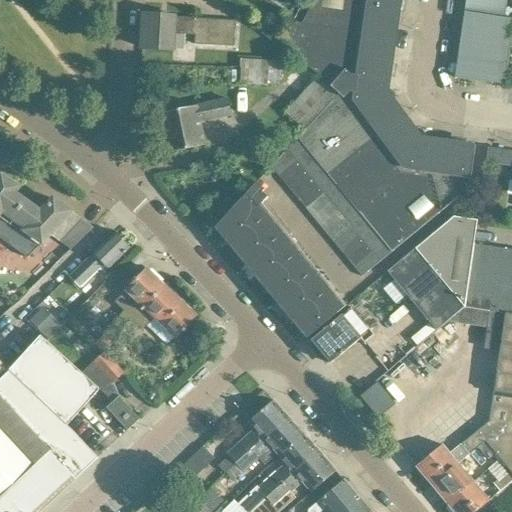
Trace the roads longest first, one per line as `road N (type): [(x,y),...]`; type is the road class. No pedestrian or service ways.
road 1 (unclassified): [(82,511),(265,345)]
road 2 (residential): [(265,345),(105,172)]
road 3 (residential): [(413,511),(265,345)]
road 4 (unclassified): [(511,121),(434,105),(441,0)]
road 5 (unclassified): [(105,172),(122,0)]
road 6 (residential): [(105,172),(0,98)]
